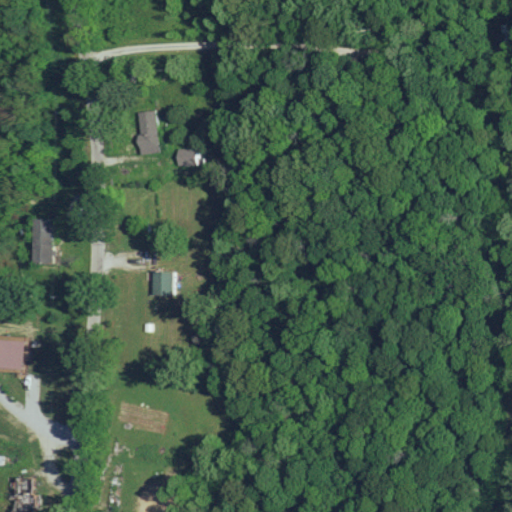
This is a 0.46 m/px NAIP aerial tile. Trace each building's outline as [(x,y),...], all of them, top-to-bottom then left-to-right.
[(157,109),(138,110),(139,152),(158,151),(157,109)] [(177,148),(177,164),(203,165),(204,149),(177,148)] [(32,262),(51,262),(52,218),(33,217),(32,262)] [(152,294),(172,294),(173,271),(153,271),(152,294)] [(0,366),(22,367),(24,339),(0,338),(0,366)]
